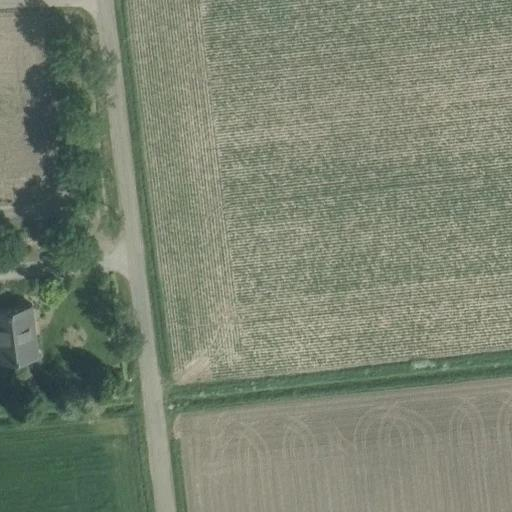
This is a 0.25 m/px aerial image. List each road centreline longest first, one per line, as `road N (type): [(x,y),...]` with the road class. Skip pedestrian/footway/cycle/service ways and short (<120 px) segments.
road 1 (unclassified): [(162,511),(99,0)]
road 2 (unknown): [(0,266),(130,255)]
